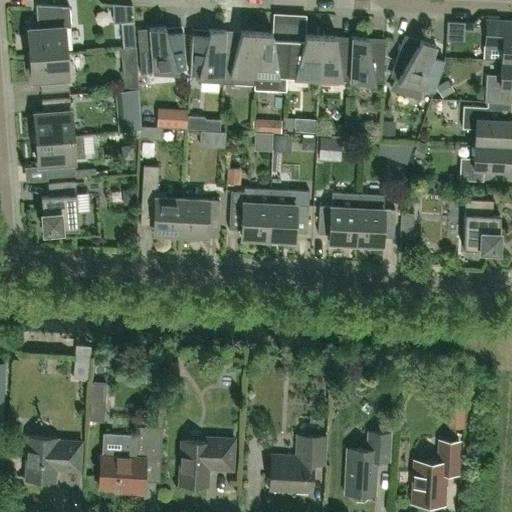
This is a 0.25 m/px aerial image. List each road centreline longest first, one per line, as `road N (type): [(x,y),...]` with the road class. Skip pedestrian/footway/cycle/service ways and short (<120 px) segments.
road 1 (residential): [(511,287),(27,263),(6,240),(0,154)]
road 2 (residential): [(511,3),(392,0)]
